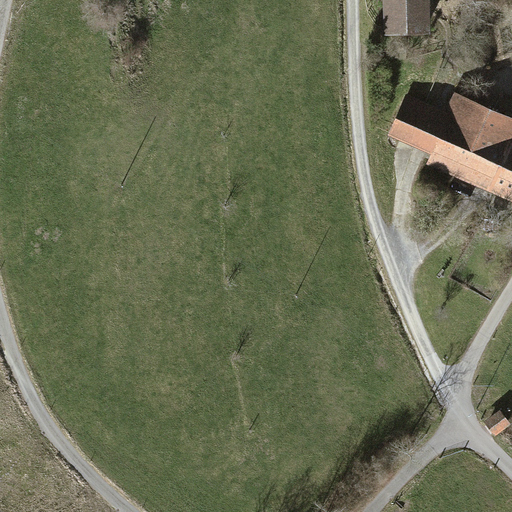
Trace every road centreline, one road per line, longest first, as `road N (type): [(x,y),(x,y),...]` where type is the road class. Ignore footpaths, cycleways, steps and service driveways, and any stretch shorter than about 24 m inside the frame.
road 1 (track): [(457,409),(370,203),(353,0)]
road 2 (residential): [(130,511),(39,414),(0,310)]
road 3 (residential): [(457,409),(434,446),(370,511)]
road 4 (residential): [(511,288),(474,351),(457,409)]
